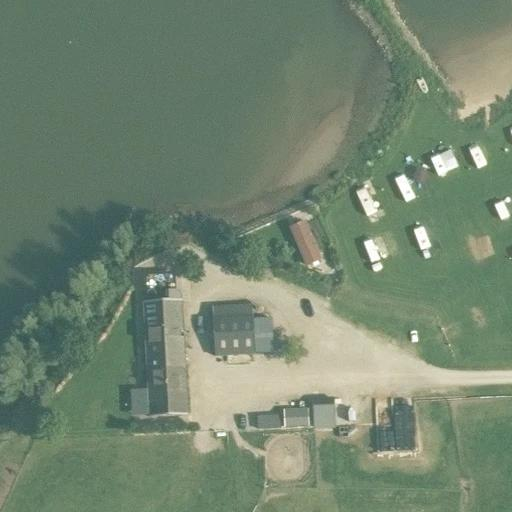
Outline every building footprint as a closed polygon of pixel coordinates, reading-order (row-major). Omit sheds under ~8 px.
[(433,157),(440,174),(460,167),(453,150),(433,157)] [(404,200),(425,192),(416,169),(395,177),(404,200)] [(307,266),(323,260),(308,220),(291,226),(307,266)] [(365,242),(373,262),(399,251),(391,231),(365,242)] [(172,275),(152,275),(148,279),(149,304),(144,304),(150,417),(188,416),(182,303),(177,303),(176,278),(172,275)] [(252,307),(212,309),(215,358),(255,355),(252,307)] [(314,426),(333,425),(332,399),(312,400),(314,426)] [(307,410),(284,411),(285,428),(294,428),(308,427),(307,415),(307,410)] [(269,417),(269,430),(281,429),(280,416),(269,417)]
